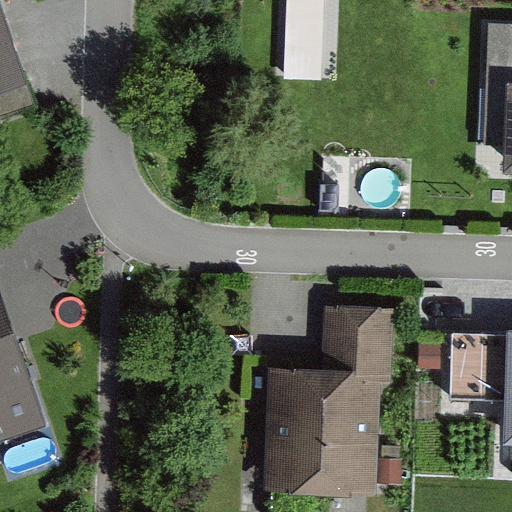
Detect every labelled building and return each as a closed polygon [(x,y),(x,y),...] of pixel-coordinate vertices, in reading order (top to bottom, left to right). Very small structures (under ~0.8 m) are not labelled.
[(325,0),(288,0),(285,85),(323,87),(325,0)] [(5,14),(0,15),(0,127),(39,114),(5,14)] [(511,30),(488,29),(484,151),(506,152),(504,182),(511,182),(511,30)] [(0,452),(50,435),(0,291),(0,452)] [(324,375),(270,373),(265,497),(378,501),(383,389),(393,389),(396,315),(327,312),(324,375)] [(511,340),(455,339),(453,405),(506,407),(504,455),(511,455),(511,340)]
